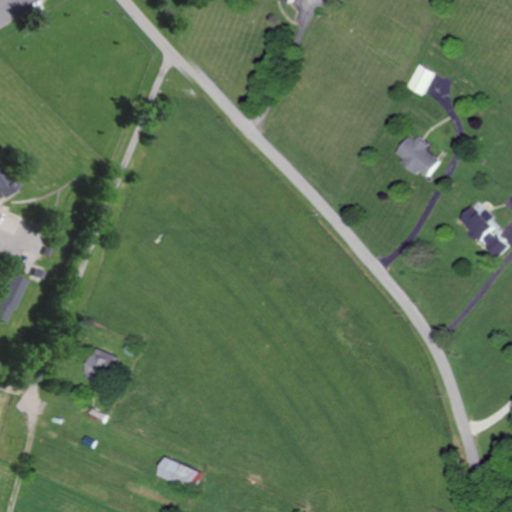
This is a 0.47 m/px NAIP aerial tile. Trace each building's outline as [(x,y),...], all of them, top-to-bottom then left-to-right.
[(424,95),(436,72),(419,63),(407,86),(424,95)] [(427,179),(440,159),(426,150),(429,145),(409,133),(396,153),(404,158),(402,162),(427,179)] [(0,171),(0,194),(10,188),(0,171)] [(511,245),(495,231),(498,228),(491,221),(495,216),(487,209),(483,214),(472,205),(458,220),(481,240),(501,257),(511,245)] [(0,280),(0,322),(3,323),(21,279),(4,271),(0,280)] [(87,370),(104,380),(118,356),(101,346),(87,370)] [(106,422),(110,415),(96,408),(92,415),(106,422)] [(202,471),(168,456),(160,473),(195,488),(202,471)]
